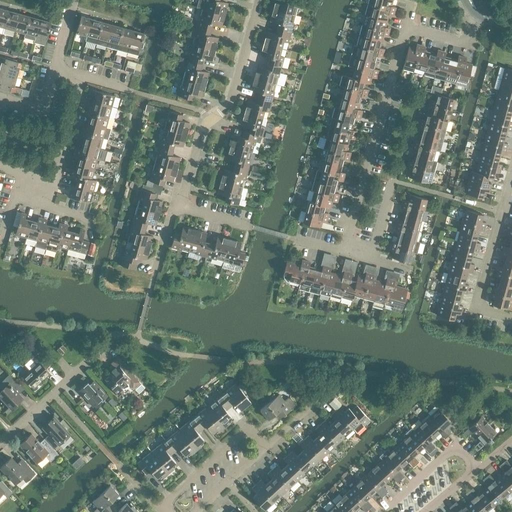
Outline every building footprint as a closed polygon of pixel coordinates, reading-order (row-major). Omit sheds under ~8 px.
[(198,0),(199,0),(204,2),(202,9),(224,15),(228,3),(219,1),(219,0),(198,0)] [(295,15),(299,0),(275,0),(273,9),(295,15)] [(368,0),(368,5),(395,12),(396,8),(391,6),(392,0),(368,0)] [(394,15),(395,12),(368,5),(365,15),(387,21),(389,14),(394,15)] [(4,28),(9,11),(0,8),(0,33),(3,34),(4,28)] [(221,27),(224,15),(202,9),(198,26),(211,30),(213,25),(221,27)] [(295,15),(273,9),(270,21),(279,23),(277,29),(291,33),(295,15)] [(15,31),(19,14),(9,11),(4,28),(15,31)] [(25,34),(30,17),(19,14),(15,31),(25,34)] [(385,27),(387,21),(365,15),(362,25),(389,32),(390,28),(385,27)] [(87,37),(92,19),(81,16),(76,34),(87,37)] [(34,41),(40,20),(30,17),(25,34),(24,38),(34,41)] [(96,44),(102,22),(92,19),(87,37),(86,41),(96,44)] [(51,22),(40,20),(34,41),(34,43),(45,46),(51,22)] [(106,47),(112,25),(102,22),(96,44),(106,47)] [(117,50),(123,28),(112,25),(106,47),(117,50)] [(388,36),(389,32),(362,25),(359,36),(381,42),(383,35),(388,36)] [(210,36),(211,30),(198,26),(193,44),(215,50),(218,38),(210,36)] [(129,48),(133,31),(123,28),(117,50),(127,53),(128,48),(129,48)] [(288,43),(291,33),(277,29),(276,34),(267,32),(264,44),(281,49),(283,42),(288,43)] [(144,34),(133,31),(129,48),(128,48),(127,53),(138,56),(140,48),(142,49),(144,43),(142,43),(144,34)] [(359,36),(356,46),(361,47),(383,53),(384,50),(384,49),(380,48),(381,42),(359,36)] [(211,62),(215,50),(193,44),(188,61),(201,65),(203,59),(211,62)] [(281,49),(264,44),(260,56),(269,58),(268,64),(281,67),(284,57),(279,56),(281,49)] [(413,72),(421,46),(417,44),(415,49),(409,47),(402,69),(413,72)] [(353,45),(351,56),(358,58),(375,63),(377,56),(382,57),(383,53),(361,47),(356,46),(353,45)] [(421,46),(413,72),(424,75),(430,53),(424,51),(425,47),(421,46)] [(434,78),(442,51),(437,50),(436,55),(430,53),(424,75),(434,78)] [(434,78),(445,81),(451,59),(444,57),(446,52),(442,51),(434,78)] [(351,56),(348,66),(355,68),(377,74),(378,71),(378,70),(374,69),(375,63),(358,58),(351,56)] [(451,59),(445,81),(455,84),(462,57),(458,56),(457,61),(451,59)] [(0,72),(8,75),(11,60),(0,57),(0,62),(1,63),(0,65),(0,72)] [(462,57),(455,84),(466,87),(469,76),(472,66),(472,65),(465,63),(467,58),(462,57)] [(29,65),(11,60),(8,75),(17,77),(19,68),(27,70),(29,65)] [(200,70),(201,65),(188,61),(183,78),(205,84),(208,73),(200,70)] [(276,85),(281,67),(268,64),(266,69),(257,67),(254,79),(276,85)] [(376,79),(377,74),(355,68),(353,78),(352,79),(365,82),(365,83),(370,84),(371,77),(376,79)] [(511,70),(504,68),(501,79),(511,82),(511,70)] [(278,83),(284,84),(287,73),(281,72),(278,83)] [(14,87),(17,77),(8,75),(4,89),(21,94),(22,89),(14,87)] [(363,89),(365,83),(365,82),(352,79),(353,78),(342,75),(339,86),(345,88),(367,94),(368,90),(363,89)] [(202,96),(205,84),(183,78),(178,96),(192,100),(193,94),(202,96)] [(276,85),(254,79),(251,90),(259,93),(258,98),(271,102),(276,85)] [(511,82),(501,79),(499,90),(511,93),(511,82)] [(411,84),(410,87),(417,89),(418,82),(411,80),(411,83),(411,84)] [(430,92),(430,93),(437,94),(441,96),(442,89),(432,86),(431,90),(430,92)] [(366,98),(367,94),(345,88),(342,98),(359,103),(361,97),(366,98)] [(96,96),(94,102),(111,107),(114,96),(92,90),(91,95),(96,96)] [(511,93),(499,90),(496,100),(511,104),(511,93)] [(430,100),(429,104),(451,110),(454,99),(441,96),(437,94),(435,101),(430,100)] [(269,112),(271,102),(258,98),(256,104),(248,101),(245,113),(262,118),(264,111),(269,112)] [(358,109),(359,103),(342,98),(339,109),(361,115),(362,111),(358,109)] [(511,109),(511,104),(496,100),(493,111),(510,115),(511,109)] [(111,107),(94,102),(92,108),(88,107),(87,111),(109,117),(111,107)] [(451,110),(429,104),(428,108),(432,109),(431,115),(426,114),(426,115),(448,121),(451,110)] [(360,119),(361,115),(339,109),(335,107),(332,118),(354,124),(355,118),(360,119)] [(109,117),(87,111),(85,116),(90,117),(88,123),(111,129),(113,119),(109,117)] [(181,121),(183,115),(169,111),(166,122),(171,123),(169,130),(186,135),(189,123),(181,121)] [(511,122),(508,121),(510,115),(493,111),(490,121),(511,127),(511,126),(511,122)] [(262,118),(245,113),(241,125),(250,127),(249,133),(244,131),(244,132),(262,137),(267,119),(262,118)] [(448,121),(426,115),(424,121),(420,119),(419,124),(445,131),(448,121)] [(352,130),(354,124),(332,118),(329,128),(355,136),(356,131),(352,130)] [(511,131),(511,127),(490,121),(487,131),(504,136),(506,130),(511,131)] [(111,129),(88,123),(87,129),(82,128),(81,132),(103,138),(108,139),(111,129)] [(445,131),(419,124),(417,128),(422,129),(420,135),(442,141),(445,131)] [(354,140),(355,136),(329,128),(326,139),(348,145),(350,138),(354,140)] [(183,147),(186,135),(169,130),(167,137),(162,136),(159,146),(173,150),(174,144),(183,147)] [(503,142),(504,136),(487,131),(484,142),(506,148),(507,144),(503,142)] [(103,138),(81,132),(80,136),(84,138),(83,144),(100,149),(103,138)] [(260,143),(262,137),(244,132),(242,137),(234,135),(230,147),(252,153),(256,141),(260,143)] [(442,141),(420,135),(419,142),(414,140),(413,144),(435,151),(440,152),(442,141)] [(346,151),(348,145),(326,139),(323,149),(328,151),(350,157),(351,152),(346,151)] [(505,152),(506,148),(484,142),(481,152),(499,157),(500,151),(505,152)] [(100,149),(83,144),(81,150),(76,149),(75,153),(97,159),(100,149)] [(432,161),(435,151),(413,144),(412,149),(416,150),(415,156),(432,161)] [(171,155),(173,150),(159,146),(155,163),(177,170),(180,158),(171,155)] [(248,170),(252,153),(230,147),(227,159),(236,161),(234,166),(248,170)] [(348,161),(350,157),(328,151),(325,161),(342,166),(344,160),(348,161)] [(497,163),(499,157),(481,152),(478,163),(500,169),(502,165),(497,163)] [(97,159),(75,153),(74,157),(79,159),(77,165),(94,169),(97,159)] [(437,162),(432,161),(415,156),(413,162),(408,161),(407,165),(434,173),(437,162)] [(340,172),(342,166),(325,161),(321,160),(320,161),(320,162),(319,162),(319,163),(318,164),(318,166),(318,167),(318,168),(318,169),(318,170),(344,177),(345,173),(340,172)] [(173,181),(177,170),(155,163),(150,181),(147,181),(146,186),(150,187),(152,187),(153,182),(163,185),(165,179),(173,181)] [(499,173),(500,169),(478,163),(476,173),(488,177),(493,179),(495,172),(499,173)] [(94,169),(77,165),(75,171),(71,170),(69,175),(74,176),(74,175),(91,180),(94,169)] [(434,173),(407,165),(406,170),(411,171),(409,178),(431,184),(434,173)] [(243,187),(248,170),(234,166),(233,172),(224,169),(221,181),(243,187)] [(344,177),(318,170),(317,170),(314,180),(336,187),(338,180),(343,182),(344,177)] [(251,171),(249,176),(261,179),(263,174),(251,171)] [(487,183),(488,177),(476,173),(471,171),(468,182),(490,189),(491,184),(487,183)] [(96,181),(91,180),(74,175),(74,176),(73,180),(77,181),(76,187),(93,192),(96,181)] [(312,187),(311,191),(313,191),(338,198),(339,194),(335,193),(336,187),(314,180),(312,187)] [(238,205),(243,187),(221,181),(218,193),(226,196),(224,201),(238,205)] [(489,193),(490,189),(468,182),(465,193),(482,198),(484,192),(489,193)] [(149,192),(150,187),(146,186),(143,185),(137,207),(159,213),(162,201),(154,199),(155,193),(149,192)] [(93,192),(76,187),(74,193),(69,192),(68,197),(90,203),(93,192)] [(337,202),(338,198),(313,191),(310,202),(326,206),(326,207),(330,208),(332,201),(337,202)] [(403,200),(402,204),(424,210),(427,199),(409,195),(407,201),(403,200)] [(324,212),(326,207),(326,206),(310,202),(309,201),(306,212),(328,218),(329,214),(324,212)] [(424,210),(402,204),(400,208),(405,210),(403,216),(421,221),(424,210)] [(156,225),(159,213),(137,207),(132,225),(146,228),(147,223),(156,225)] [(465,210),(462,221),(484,227),(486,223),(481,221),(483,215),(465,210)] [(327,222),(328,218),(306,212),(303,223),(320,227),(322,221),(327,222)] [(26,238),(31,221),(25,219),(26,214),(21,213),(15,235),(26,238)] [(421,221),(403,216),(402,222),(397,221),(396,225),(418,231),(421,221)] [(35,247),(43,219),(38,218),(37,222),(31,221),(26,238),(25,244),(35,247)] [(45,249),(52,226),(46,225),(47,220),(43,219),(35,247),(45,249)] [(483,231),(484,227),(462,221),(460,231),(477,236),(479,230),(483,231)] [(56,252),(57,246),(63,224),(59,223),(58,228),(52,226),(45,249),(56,252)] [(68,249),(72,232),(66,230),(68,226),(63,224),(57,246),(68,249)] [(144,234),(146,228),(132,225),(129,235),(134,236),(132,243),(149,248),(153,236),(144,234)] [(418,231),(396,225),(395,229),(399,230),(398,237),(415,241),(418,231)] [(189,252),(194,230),(183,227),(180,235),(175,234),(171,247),(189,252)] [(79,234),(72,232),(68,249),(66,255),(77,258),(79,252),(85,254),(89,243),(82,241),(85,230),(80,229),(79,234)] [(206,233),(194,230),(189,252),(206,257),(209,244),(204,242),(206,233)] [(475,242),(477,236),(460,231),(457,242),(479,248),(480,243),(475,242)] [(223,262),(229,240),(217,236),(215,245),(209,244),(206,257),(223,262)] [(420,243),(415,241),(398,237),(396,243),(391,242),(390,246),(412,252),(417,253),(420,243)] [(229,240),(223,262),(222,267),(233,271),(235,265),(241,267),(245,253),(239,251),(241,243),(229,240)] [(477,252),(479,248),(457,242),(454,252),(471,257),(473,251),(477,252)] [(511,242),(509,248),(504,247),(503,251),(511,253),(511,242)] [(91,243),(88,255),(93,256),(96,244),(91,243)] [(146,260),(149,248),(132,243),(130,250),(125,249),(121,266),(134,269),(138,258),(146,260)] [(412,252),(390,246),(389,250),(394,251),(392,258),(409,263),(412,252)] [(511,253),(503,251),(502,255),(507,257),(505,263),(511,264),(511,253)] [(469,263),(471,257),(454,252),(451,263),(473,269),(474,264),(469,263)] [(300,283),(306,261),(302,260),(300,265),(287,261),(283,274),(283,276),(284,279),(286,281),(288,282),(289,280),(300,283)] [(309,292),(315,269),(309,267),(310,262),(306,261),(300,283),(298,289),(309,292)] [(472,273),(473,269),(451,263),(448,273),(465,278),(467,272),(472,273)] [(511,264),(505,263),(503,269),(499,268),(497,272),(511,276),(511,264)] [(319,295),(319,294),(327,267),(322,266),(321,270),(315,269),(309,292),(319,295)] [(331,292),(336,274),(329,273),(331,268),(327,267),(319,294),(330,297),(331,292)] [(341,298),(348,273),(344,272),(342,276),(336,274),(331,292),(330,297),(340,299),(341,298)] [(511,276),(497,272),(496,276),(501,278),(499,284),(511,287),(511,276)] [(351,301),(358,276),(358,275),(356,280),(351,278),(352,274),(348,273),(341,298),(350,300),(351,301)] [(363,299),(370,274),(366,273),(364,277),(358,276),(351,301),(352,301),(353,296),(363,299)] [(464,284),(465,278),(448,273),(445,284),(467,290),(468,285),(464,284)] [(373,302),(379,281),(373,280),(374,275),(370,274),(363,299),(373,302)] [(384,304),(385,302),(391,280),(386,278),(385,283),(379,281),(373,302),(384,304)] [(391,280),(385,302),(392,303),(392,305),(390,309),(401,312),(402,308),(407,289),(394,285),(395,281),(391,280)] [(466,294),(467,290),(445,284),(442,294),(460,299),(461,293),(466,294)] [(511,287),(499,284),(497,290),(493,288),(492,293),(511,298),(511,287)] [(511,304),(511,298),(492,293),(490,297),(495,298),(493,305),(510,310),(511,304)] [(458,305),(460,299),(442,294),(439,304),(461,310),(463,306),(458,305)] [(460,315),(461,310),(439,304),(436,315),(454,320),(455,313),(460,315)] [(67,350),(64,346),(62,345),(57,350),(61,355),(67,350)] [(50,373),(46,369),(50,365),(39,352),(31,359),(37,365),(23,377),(34,388),(50,373)] [(129,384),(135,390),(139,394),(145,389),(131,374),(129,373),(130,370),(118,357),(111,364),(115,368),(107,375),(109,376),(104,380),(117,394),(123,389),(128,386),(128,385),(129,384)] [(10,374),(4,379),(8,384),(0,391),(0,397),(11,409),(22,399),(16,391),(21,387),(10,374)] [(108,396),(99,386),(94,380),(89,384),(87,382),(78,391),(93,407),(102,399),(103,400),(108,396)] [(235,384),(221,395),(230,407),(235,403),(241,410),(250,402),(241,391),(244,388),(241,384),(237,386),(235,384)] [(296,405),(291,398),(290,398),(289,398),(288,398),(287,398),(284,401),(279,395),(276,397),(274,393),(269,397),(272,400),(260,410),(268,419),(275,414),(279,418),(296,405)] [(226,410),(230,407),(221,395),(207,407),(224,427),(231,421),(230,419),(232,418),(226,410)] [(112,397),(108,401),(113,407),(118,403),(112,397)] [(438,409),(430,416),(448,436),(451,433),(445,426),(450,422),(443,414),(448,410),(441,403),(437,408),(438,409)] [(340,406),(335,411),(352,429),(356,433),(366,424),(367,425),(370,422),(369,421),(370,420),(357,406),(351,411),(348,408),(344,412),(343,410),(343,409),(340,406)] [(224,427),(207,407),(193,418),(203,429),(207,425),(213,433),(215,431),(216,433),(224,427)] [(352,429),(335,411),(330,415),(333,418),(334,418),(336,420),(332,423),(344,436),(352,429)] [(448,436),(430,416),(422,424),(434,437),(439,433),(445,439),(448,436)] [(476,437),(489,425),(481,416),(461,434),(465,438),(471,432),(476,437)] [(44,439),(47,443),(54,449),(58,445),(70,435),(54,417),(42,428),(49,435),(44,439)] [(198,433),(203,429),(193,418),(179,429),(196,450),(203,444),(202,442),(204,440),(198,433)] [(344,436),(332,423),(329,427),(327,424),(324,421),(319,425),(336,443),(344,436)] [(429,441),(434,437),(422,424),(414,431),(432,451),(435,448),(429,441)] [(336,443),(319,425),(315,430),(318,433),(318,432),(320,435),(316,438),(328,451),(336,443)] [(490,439),(496,433),(489,425),(476,437),(480,441),(473,447),(477,451),(484,445),(490,439)] [(432,451),(414,431),(411,428),(403,435),(406,438),(418,451),(423,447),(429,454),(432,451)] [(196,450),(179,429),(165,441),(174,452),(179,448),(185,455),(187,454),(188,456),(196,450)] [(58,454),(54,449),(47,443),(43,447),(31,434),(20,445),(36,463),(45,455),(51,461),(58,454)] [(328,451),(316,438),(313,441),(311,439),(308,436),(304,440),(320,458),(328,451)] [(414,456),(418,451),(406,438),(398,446),(416,465),(420,462),(414,456)] [(490,439),(484,445),(487,448),(493,442),(490,439)] [(320,458),(304,440),(299,444),(302,448),(302,447),(304,449),(301,453),(312,465),(320,458)] [(170,456),(174,452),(165,441),(151,452),(168,473),(175,467),(174,465),(176,463),(170,456)] [(413,468),(416,465),(398,446),(390,453),(402,466),(407,462),(413,468)] [(312,465),(301,453),(297,456),(295,454),(295,453),(292,450),(288,455),(305,473),(312,465)] [(398,470),(402,466),(390,453),(387,450),(379,457),(382,460),(400,480),(404,477),(398,470)] [(168,473),(151,452),(137,463),(146,475),(151,471),(157,478),(159,477),(160,479),(168,473)] [(305,473),(288,455),(283,459),(286,462),(288,464),(285,467),(297,480),(305,473)] [(24,462),(19,466),(11,458),(0,468),(15,484),(22,477),(26,482),(35,474),(24,462)] [(397,483),(400,480),(382,460),(374,468),(386,481),(391,477),(397,483)] [(511,466),(507,460),(503,463),(511,473),(511,466)] [(511,490),(511,473),(503,463),(500,466),(505,473),(501,477),(511,491),(511,490)] [(297,480),(285,467),(281,471),(279,469),(280,468),(277,465),(272,469),(289,487),(297,480)] [(382,485),(386,481),(374,468),(366,475),(384,495),(388,492),(382,485)] [(289,487),(272,469),(267,474),(270,477),(271,477),(272,479),(269,482),(281,495),(289,487)] [(511,491),(501,477),(496,481),(490,474),(486,477),(504,498),(511,491)] [(381,498),(384,495),(366,475),(358,483),(370,496),(375,491),(381,498)] [(504,498),(486,477),(483,480),(489,487),(484,491),(495,505),(504,498)] [(0,495),(3,493),(7,498),(13,493),(1,480),(0,481),(0,495)] [(281,495),(269,482),(265,485),(263,483),(264,483),(261,480),(256,484),(273,502),(281,495)] [(366,500),(370,496),(358,483),(350,490),(369,510),(372,506),(366,500)] [(273,502),(256,484),(251,488),(254,492),(255,491),(257,493),(253,497),(265,510),(273,502)] [(98,507),(95,510),(94,511),(93,511),(108,511),(116,505),(112,501),(118,494),(110,485),(99,495),(96,492),(92,496),(95,499),(92,502),(98,507)] [(495,505),(484,491),(479,495),(473,488),(470,491),(487,511),(495,505)] [(364,511),(365,511),(369,510),(350,490),(342,497),(355,510),(359,506),(364,511)] [(470,491),(466,494),(472,501),(467,505),(473,511),(487,511),(470,491)] [(352,511),(355,510),(342,497),(335,505),(341,511),(352,511)] [(473,511),(467,505),(462,509),(457,502),(453,505),(459,511),(473,511)] [(134,511),(137,510),(130,503),(128,505),(127,503),(120,509),(116,505),(108,511),(134,511)]
